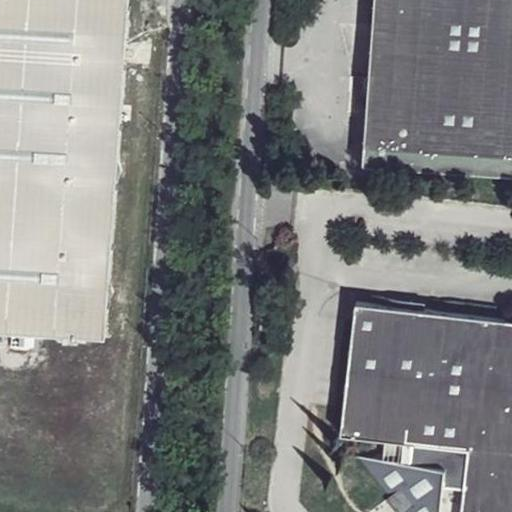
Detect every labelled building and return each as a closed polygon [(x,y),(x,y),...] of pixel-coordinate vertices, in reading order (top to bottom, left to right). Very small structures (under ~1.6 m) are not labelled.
[(0,0),(0,331),(103,339),(127,0),(0,0)] [(511,0),(375,0),(363,167),(511,175),(511,0)] [(262,175),(277,176),(278,155),(264,153),(262,175)] [(270,266),(257,265),(256,285),(269,286),(270,266)] [(357,459),(387,497),(398,511),(511,511),(511,320),(354,304),(340,436),(386,441),(384,462),(357,459)] [(398,511),(387,497),(381,502),(389,511),(398,511)]
